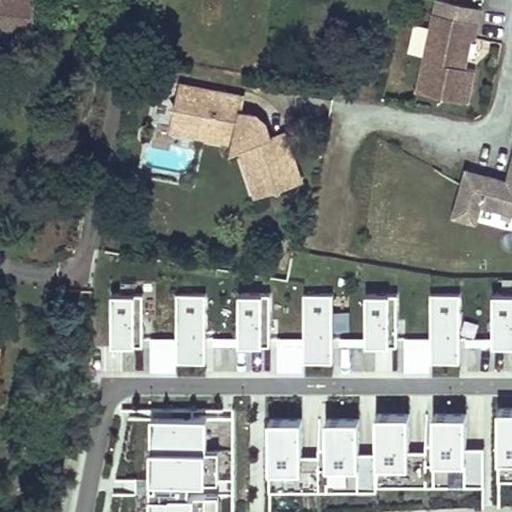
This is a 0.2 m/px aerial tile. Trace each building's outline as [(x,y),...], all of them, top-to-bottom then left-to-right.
[(0,0),(0,28),(33,33),(36,0),(0,0)] [(475,22),(478,7),(447,0),(432,0),(430,11),(475,22)] [(475,22),(430,11),(412,90),(463,101),(471,69),(461,66),(467,37),(471,38),(475,22)] [(172,130),(188,133),(193,106),(185,105),(188,84),(185,83),(181,101),(173,105),(175,109),(172,130)] [(242,94),(188,84),(185,105),(193,106),(188,133),(233,142),(239,147),(254,193),(274,187),(278,188),(281,185),(300,179),(285,131),(269,136),(266,126),(259,123),(253,118),(249,111),(239,109),(242,94)] [(254,112),(249,111),(253,118),(259,123),(266,126),(264,120),(254,112)] [(476,203),(484,205),(480,218),(502,224),(506,211),(511,213),(511,146),(506,170),(509,171),(506,181),(503,180),(482,175),(478,189),(458,184),(450,215),(471,221),(476,203)] [(462,169),(458,184),(478,189),(482,175),(462,169)] [(511,286),(497,286),(496,350),(511,349),(511,286)] [(152,287),(118,287),(116,350),(151,351),(152,287)] [(275,288),(244,287),(244,351),(275,351),(275,288)] [(399,288),(369,287),(369,351),(398,351),(399,288)] [(339,290),(308,290),(307,363),(338,364),(339,290)] [(464,291),(433,291),(432,364),(463,364),(464,291)] [(209,292),(182,292),(181,365),(208,366),(209,292)] [(239,345),(240,336),(214,332),(212,342),(239,345)] [(259,354),(217,352),(216,369),(258,371),(259,354)] [(511,405),(503,405),(503,478),(511,478),(511,405)] [(484,411),(432,410),(432,483),(486,482),(484,411)] [(427,413),(375,413),(375,486),(429,485),(427,413)] [(239,511),(240,416),(149,416),(148,511),(239,511)] [(313,416),(261,416),(261,489),(315,488),(313,416)] [(369,418),(317,417),(317,490),(371,489),(369,418)]
